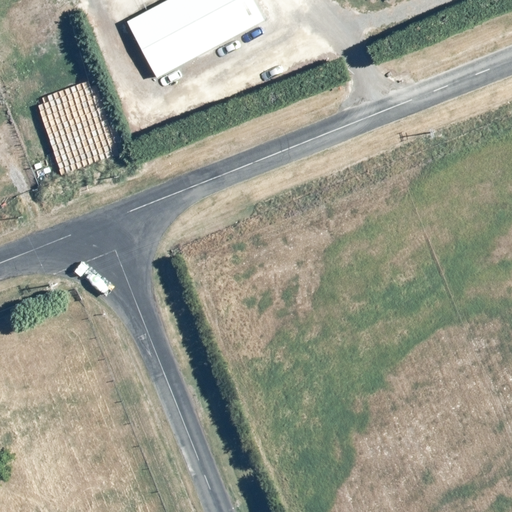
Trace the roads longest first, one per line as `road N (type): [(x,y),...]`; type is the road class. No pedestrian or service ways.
road 1 (unclassified): [(511,60),(104,224)]
road 2 (unclassified): [(218,511),(104,224)]
